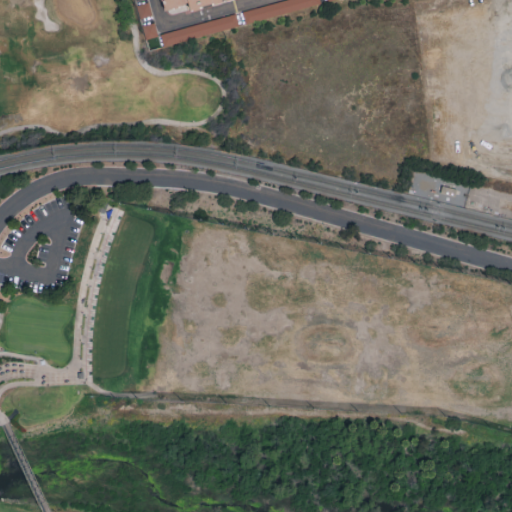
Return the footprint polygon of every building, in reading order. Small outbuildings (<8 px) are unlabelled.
[(159,0),(161,10),(188,5),(189,6),(221,0),(159,0)] [(283,0),(242,10),(246,22),(321,3),(320,0),(283,0)] [(138,4),(140,17),(152,16),(150,2),(138,4)] [(164,44),(239,26),(236,14),(161,32),(164,44)] [(146,38),(158,36),(155,22),(143,24),(146,38)] [(463,167),(492,169),(493,155),(464,152),(463,167)] [(511,177),(511,162),(498,160),(495,174),(511,177)]
